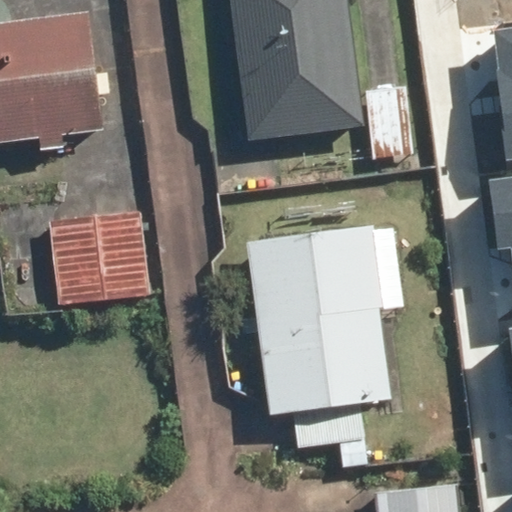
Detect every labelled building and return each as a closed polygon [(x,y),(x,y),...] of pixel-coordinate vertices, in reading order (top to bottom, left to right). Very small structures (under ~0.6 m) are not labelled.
[(365,126),(348,0),(230,0),(249,141),(365,126)] [(0,142),(106,131),(92,16),(0,26),(0,142)] [(511,28),(490,30),(504,163),(511,162),(511,28)] [(418,155),(411,85),(368,89),(374,159),(418,155)] [(511,180),(489,184),(498,250),(511,248),(511,180)] [(151,296),(143,211),(51,220),(60,305),(151,296)] [(385,307),(375,224),(247,240),(269,414),(392,399),(381,307),(385,307)] [(467,511),(464,482),(377,491),(378,511),(467,511)]
